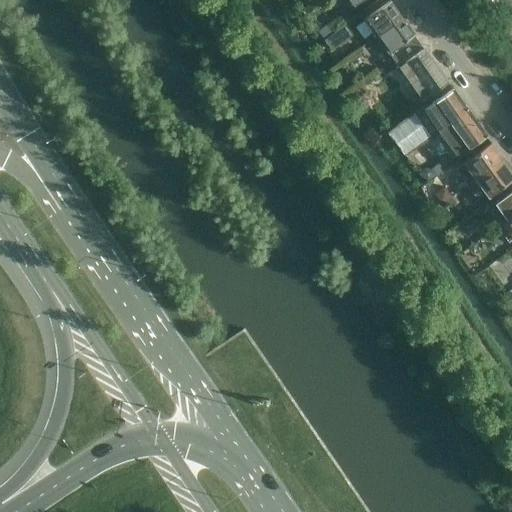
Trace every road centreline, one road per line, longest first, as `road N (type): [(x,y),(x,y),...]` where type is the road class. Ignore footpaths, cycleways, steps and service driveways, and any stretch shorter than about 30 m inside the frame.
road 1 (secondary): [(255,474),(62,203),(0,101)]
road 2 (motorway): [(53,295),(67,361),(64,400),(18,481),(10,511)]
road 3 (secondary): [(53,295),(161,439)]
road 4 (residential): [(511,134),(414,0)]
road 5 (motorway): [(161,439),(112,450),(19,511)]
